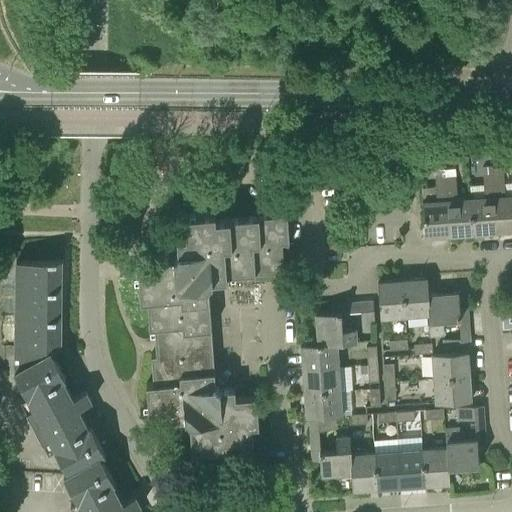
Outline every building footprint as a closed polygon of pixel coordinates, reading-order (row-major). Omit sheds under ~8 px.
[(511,229),(511,193),(506,194),(503,172),(493,173),(497,231),(511,229)] [(473,233),(497,231),(493,173),(483,174),(484,195),(470,196),(473,233)] [(449,234),(473,233),(470,196),(457,197),(456,176),(445,177),(449,234)] [(425,236),(449,234),(445,177),(435,177),(436,199),(422,200),(425,236)] [(227,275),(271,272),(284,271),(282,243),(289,242),(287,214),(216,219),(215,212),(185,214),(186,235),(177,236),(178,250),(209,248),(212,281),(227,280),(227,275)] [(216,386),(213,341),(209,284),(212,281),(209,248),(178,250),(178,252),(175,255),(159,257),(160,266),(139,267),(141,298),(148,297),(150,326),(155,325),(157,353),(152,353),(154,382),(147,382),(149,413),(170,412),(171,421),(187,420),(190,423),(218,421),(222,418),(219,389),(216,386)] [(16,288),(61,289),(62,260),(16,259),(16,288)] [(405,316),(429,314),(429,294),(427,277),(403,279),(405,316)] [(380,317),(405,316),(403,279),(378,281),(380,317)] [(16,318),(61,318),(61,289),(16,288),(16,318)] [(444,332),(443,319),(460,318),(459,292),(429,294),(429,314),(430,333),(444,332)] [(362,328),(375,327),(373,301),(360,302),(362,328)] [(317,342),(338,342),(358,341),(357,327),(342,328),(341,310),(315,312),(317,342)] [(15,347),(52,348),(61,348),(61,318),(16,318),(15,347)] [(442,339),(443,352),(468,350),(470,350),(469,337),(442,339)] [(390,350),(407,348),(407,339),(389,340),(390,350)] [(302,368),(340,365),(338,342),(317,342),(301,344),(302,368)] [(414,347),(415,354),(431,353),(432,352),(432,342),(414,344),(414,347)] [(368,364),(377,363),(376,346),(366,346),(368,364)] [(28,394),(58,380),(65,377),(51,351),(52,348),(15,347),(15,369),(28,394)] [(443,352),(432,352),(431,353),(433,377),(469,374),(468,350),(443,352)] [(369,382),(379,381),(377,363),(368,364),(369,382)] [(385,381),(395,381),(393,363),(384,363),(385,381)] [(304,393),(341,391),(340,365),(302,368),(304,393)] [(435,402),(471,400),(469,374),(433,377),(435,402)] [(21,398),(35,424),(88,396),(85,390),(68,399),(58,380),(28,394),(21,398)] [(386,399),(396,398),(395,381),(385,381),(386,399)] [(255,470),(253,441),(252,427),(259,426),(257,395),(236,397),(235,388),(219,389),(222,418),(218,421),(190,423),(192,467),(207,466),(221,465),(222,479),(240,478),(240,471),(255,470)] [(371,406),(381,405),(379,388),(370,388),(371,406)] [(309,417),(336,415),(343,415),(341,391),(304,393),(306,417),(309,417)] [(54,445),(84,429),(74,410),(91,401),(88,396),(35,424),(49,451),(55,447),(54,445)] [(457,420),(484,418),(483,405),(456,407),(457,420)] [(426,419),(444,417),(443,408),(425,409),(426,419)] [(396,421),(414,420),(413,410),(396,411),(396,421)] [(379,422),(396,421),(396,411),(378,412),(379,422)] [(350,424),(367,423),(366,413),(349,414),(350,424)] [(337,428),(336,415),(309,417),(310,430),(337,428)] [(68,471),(101,455),(105,453),(91,425),(84,429),(54,445),(55,447),(68,471)] [(446,446),(449,466),(479,464),(478,438),(460,439),(459,426),(445,427),(446,446)] [(321,474),(351,472),(351,452),(350,433),(335,435),(336,448),(319,449),(321,474)] [(451,482),(449,466),(446,446),(422,448),(425,484),(451,482)] [(401,486),(425,484),(422,448),(399,449),(401,486)] [(377,487),(401,486),(399,449),(375,451),(377,487)] [(352,489),(377,487),(375,451),(351,452),(351,472),(352,489)] [(77,499),(108,484),(114,481),(101,455),(68,471),(65,473),(77,499)] [(208,480),(220,479),(222,479),(221,465),(207,466),(208,480)] [(71,502),(75,511),(116,511),(138,501),(135,495),(118,503),(108,484),(77,499),(71,502)] [(128,511),(141,506),(138,501),(116,511),(128,511)]
